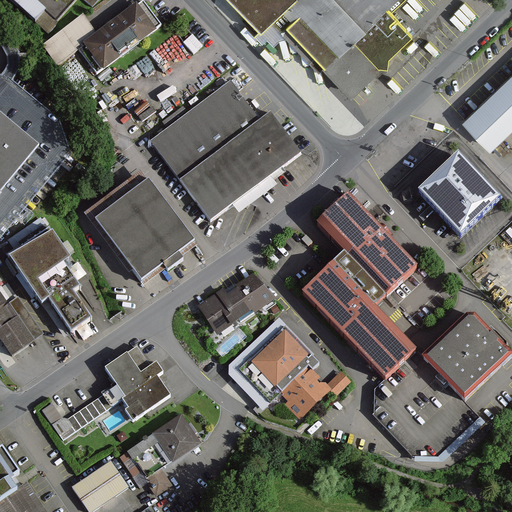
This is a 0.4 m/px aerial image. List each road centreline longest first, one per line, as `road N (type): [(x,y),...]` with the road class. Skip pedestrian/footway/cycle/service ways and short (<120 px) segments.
road 1 (residential): [(346,162),(244,249),(15,409)]
road 2 (residential): [(511,5),(346,162)]
road 3 (residential): [(346,162),(192,0)]
